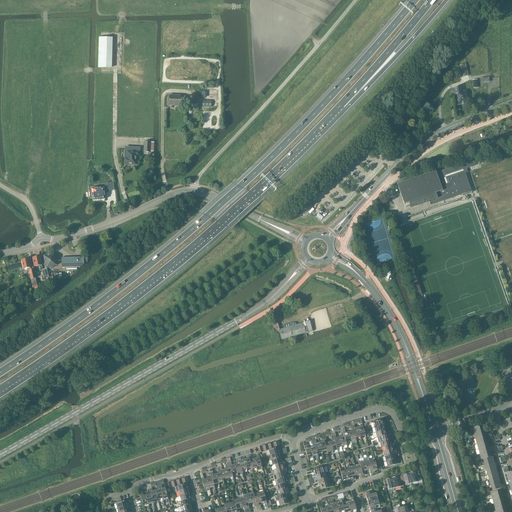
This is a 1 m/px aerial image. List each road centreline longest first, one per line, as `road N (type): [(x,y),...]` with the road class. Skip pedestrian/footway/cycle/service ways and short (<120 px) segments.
road 1 (motorway): [(415,0),(236,190),(115,292),(0,372)]
road 2 (motorway): [(0,390),(197,244),(343,105)]
road 3 (secondary): [(0,454),(256,309),(289,280)]
road 4 (tertiary): [(0,253),(95,228),(181,191),(206,194),(281,230)]
road 5 (secondary): [(343,220),(420,144),(511,102)]
road 6 (tertiary): [(434,430),(402,338),(349,267)]
road 7 (residential): [(294,439),(378,409),(409,434),(434,430)]
road 8 (motorway): [(343,105),(447,0)]
road 9 (motorway): [(343,105),(432,0)]
